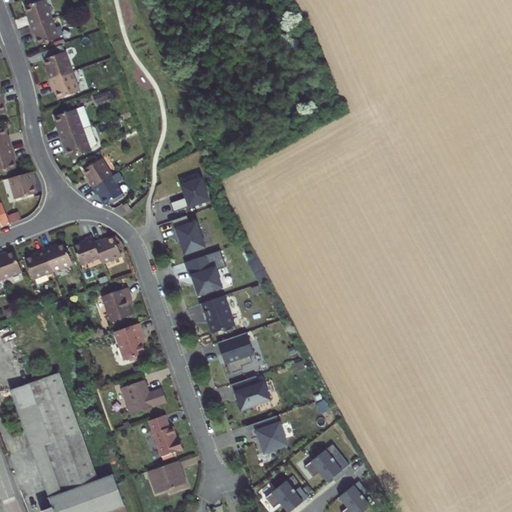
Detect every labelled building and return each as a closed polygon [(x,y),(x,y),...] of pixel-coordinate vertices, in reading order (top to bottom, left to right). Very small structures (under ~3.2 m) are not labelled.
[(28,19),(30,26),(53,18),(46,0),(42,0),(26,6),(30,18),(28,19)] [(60,38),(53,18),(30,26),(33,33),(35,33),(40,45),(60,38)] [(47,73),(50,79),(73,71),(66,51),(45,59),(49,72),(47,73)] [(79,92),(73,71),(50,79),(52,87),(55,86),(59,99),(79,92)] [(109,92),(94,97),(97,104),(111,99),(109,92)] [(58,130),(60,137),(83,129),(75,109),(55,116),(60,129),(58,130)] [(91,126),(83,129),(60,137),(63,144),(65,144),(70,156),(90,149),(96,139),(91,126)] [(0,128),(0,151),(13,147),(10,140),(8,141),(4,128),(0,128)] [(15,155),(13,147),(0,151),(0,173),(16,169),(12,155),(15,155)] [(89,182),(93,188),(113,176),(102,158),(84,169),(91,180),(89,182)] [(33,172),(10,178),(16,199),(36,193),(33,180),(35,180),(33,172)] [(124,193),(113,176),(93,188),(97,195),(99,193),(106,204),(124,193)] [(171,203),(174,212),(209,200),(202,179),(183,186),(185,192),(186,192),(188,197),(171,203)] [(127,212),(131,209),(127,203),(123,206),(127,212)] [(187,216),(173,220),(178,237),(180,236),(182,240),(181,241),(186,254),(206,247),(197,221),(190,224),(187,216)] [(86,241),(74,246),(81,264),(101,257),(95,242),(92,236),(85,239),(86,241)] [(102,239),(95,242),(101,257),(103,263),(122,255),(115,237),(102,242),(102,239)] [(51,246),(44,249),(53,271),(73,263),(65,243),(52,248),(51,246)] [(33,279),(53,271),(44,249),(37,252),(38,254),(25,259),(33,279)] [(221,250),(186,263),(191,277),(193,276),(200,295),(223,287),(217,270),(227,267),(221,250)] [(1,254),(0,254),(0,273),(2,279),(22,271),(14,251),(4,255),(2,256),(1,254)] [(127,288),(102,296),(111,322),(132,315),(128,305),(132,304),(127,288)] [(225,295),(200,304),(203,312),(205,312),(213,333),(235,325),(225,295)] [(139,323),(115,332),(125,360),(146,353),(142,343),(140,338),(144,336),(139,323)] [(222,354),(223,354),(226,362),(228,362),(233,373),(243,369),(242,366),(253,362),(250,354),(254,353),(247,332),(218,342),(222,354)] [(54,511),(104,511),(125,505),(113,474),(98,480),(59,372),(10,390),(52,507),(54,511)] [(256,376),(231,385),(234,394),(236,394),(242,412),(254,408),(253,405),(271,399),(265,382),(259,384),(256,376)] [(146,379),(121,388),(131,415),(167,402),(162,388),(150,392),(146,379)] [(165,415),(149,421),(163,461),(178,455),(176,452),(183,449),(179,438),(177,439),(172,426),(170,428),(165,415)] [(277,416),(246,426),(251,439),(257,437),(260,436),(261,440),(258,440),(263,453),(287,445),(277,416)] [(328,482),(343,471),(334,460),(326,450),(305,466),(313,477),(320,472),(328,482)] [(343,471),(348,466),(340,456),(334,460),(343,471)] [(181,460),(148,472),(156,494),(186,483),(182,472),(184,471),(181,460)] [(286,511),(290,511),(303,502),(295,491),(286,481),(265,498),(274,508),(280,503),(286,511)] [(359,481),(354,485),(363,496),(368,491),(360,481),(359,481)] [(363,511),(371,506),(354,485),(339,497),(348,507),(341,511),(363,511)] [(303,502),(309,498),(300,487),(295,491),(303,502)]
